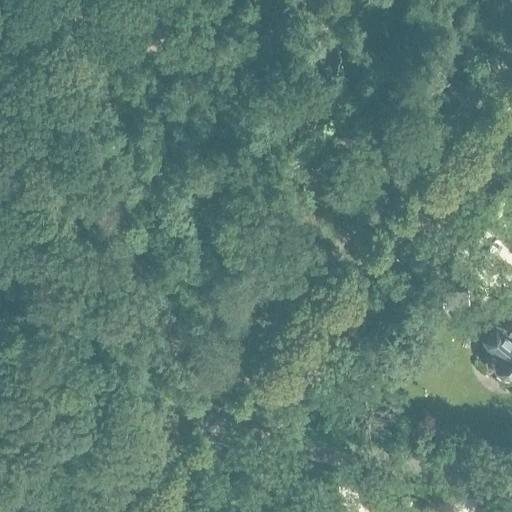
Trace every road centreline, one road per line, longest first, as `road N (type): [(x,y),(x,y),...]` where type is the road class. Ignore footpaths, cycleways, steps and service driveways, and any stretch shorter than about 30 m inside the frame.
road 1 (unknown): [(75,511),(511,25)]
road 2 (tertiary): [(511,105),(220,424)]
road 3 (residential): [(511,478),(248,442)]
